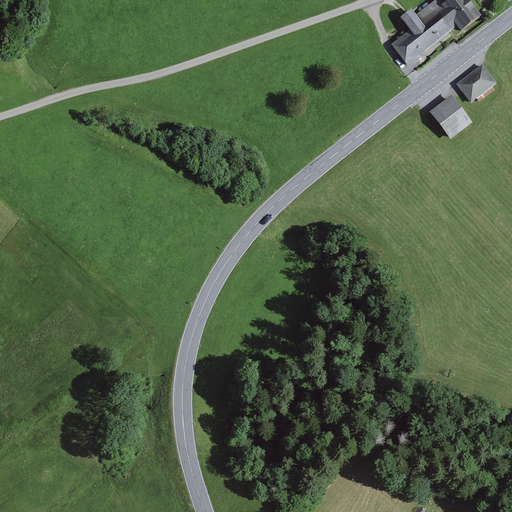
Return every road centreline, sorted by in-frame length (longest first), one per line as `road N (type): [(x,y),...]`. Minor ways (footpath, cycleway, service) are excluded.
road 1 (primary): [(511,17),(280,199),(219,274),(199,314),(183,390),(186,447),(204,511)]
road 2 (unclassified): [(369,0),(153,76),(0,117)]
